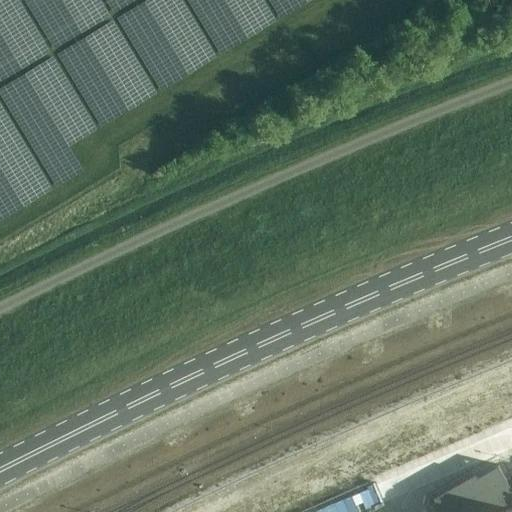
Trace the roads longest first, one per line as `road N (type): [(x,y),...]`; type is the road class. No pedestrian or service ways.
road 1 (secondary): [(0,472),(229,362),(511,244)]
road 2 (unclassified): [(511,85),(231,202),(0,312)]
